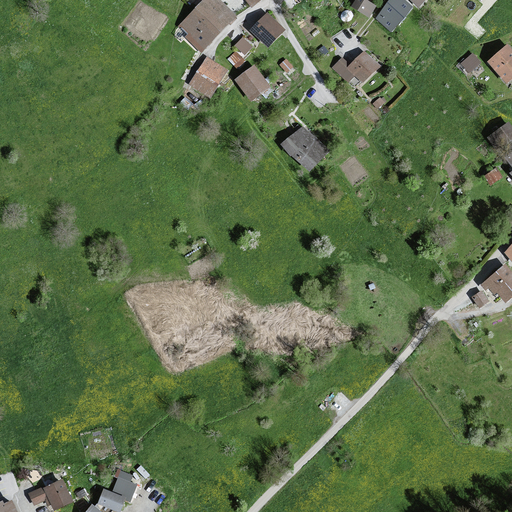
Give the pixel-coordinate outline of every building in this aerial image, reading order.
[(215,0),(201,0),(175,28),(183,35),(181,37),(198,54),(233,17),(215,0)] [(240,0),(247,8),(257,0),(240,0)] [(360,2),(358,0),(352,0),(347,9),(353,14),(367,19),(372,7),(360,2)] [(390,0),(373,20),(389,34),(409,11),(397,0),(390,0)] [(400,0),(414,13),(426,0),(400,0)] [(262,15),(246,32),(263,49),(280,32),(262,15)] [(235,44),(244,53),(253,45),(244,35),(235,44)] [(511,58),(502,47),(484,64),(502,85),(511,76),(511,58)] [(360,56),(346,69),(338,61),(330,69),(345,86),(351,81),(357,87),(374,70),(360,56)] [(470,56),(459,66),(467,75),(478,65),(470,56)] [(204,58),(186,86),(207,99),(225,71),(204,58)] [(251,66),(229,82),(246,105),(268,89),(251,66)] [(511,119),(495,132),(509,150),(511,147),(511,119)] [(300,126),(278,146),(303,174),(325,154),(300,126)] [(511,147),(509,150),(498,159),(510,173),(506,176),(511,183),(511,147)] [(490,183),(502,178),(499,169),(486,173),(490,183)] [(511,242),(500,256),(511,271),(511,270),(511,242)] [(487,297),(501,307),(511,297),(511,282),(500,268),(477,289),(481,293),(485,292),(487,297)] [(477,295),(468,301),(475,312),(484,306),(477,295)] [(117,474),(132,477),(133,470),(118,468),(117,474)] [(44,497),(50,509),(69,499),(58,475),(25,491),(31,504),(44,497)] [(122,493),(98,486),(94,501),(117,508),(122,493)] [(0,511),(14,511),(6,498),(0,501),(0,511)] [(99,511),(86,502),(78,511),(99,511)]
